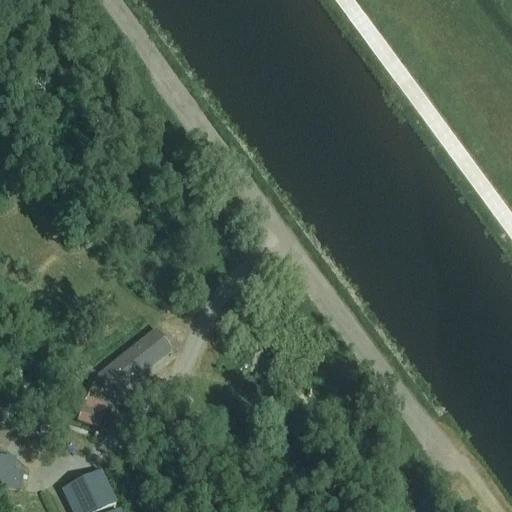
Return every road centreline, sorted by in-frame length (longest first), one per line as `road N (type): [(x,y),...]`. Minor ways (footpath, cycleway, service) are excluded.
road 1 (track): [(119,0),(451,454)]
road 2 (track): [(283,228),(209,316),(182,372),(107,445),(44,479)]
